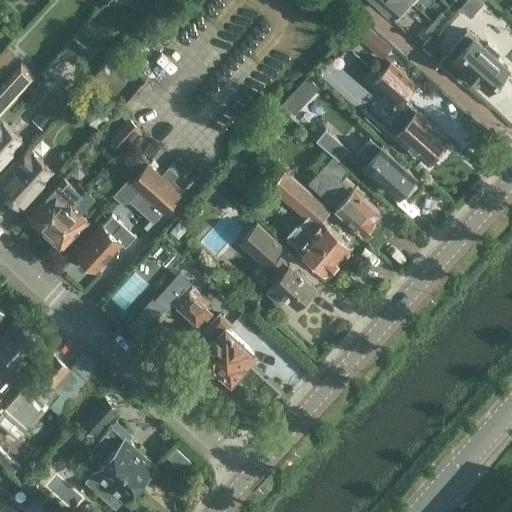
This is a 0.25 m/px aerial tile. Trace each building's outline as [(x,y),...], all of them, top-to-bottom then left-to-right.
[(408,0),(375,0),(397,19),(412,3),(408,0)] [(441,12),(433,22),(439,27),(447,18),(441,12)] [(433,22),(425,30),(431,36),(439,27),(433,22)] [(466,30),(438,61),(460,81),(468,71),(488,89),(491,85),(495,88),(508,73),(504,70),(507,67),(496,57),(499,53),(487,43),(484,46),(466,30)] [(73,37),(59,52),(72,63),(85,48),(73,37)] [(446,138),(408,104),(403,99),(416,85),(401,71),(389,61),(372,80),(395,101),(392,105),(400,112),(398,114),(397,113),(396,113),(389,121),(389,125),(396,131),(394,133),(425,161),(446,138)] [(0,114),(13,100),(12,99),(35,75),(21,62),(0,84),(0,114)] [(309,73),(283,100),(298,115),(324,87),(309,73)] [(97,95),(81,112),(99,129),(115,111),(97,95)] [(48,102),(32,119),(43,130),(59,113),(48,102)] [(129,117),(109,139),(121,149),(140,128),(129,117)] [(0,161),(22,138),(3,121),(1,124),(0,123),(0,161)] [(326,127),(316,139),(333,154),(307,184),(334,208),(333,209),(361,233),(379,213),(351,189),(350,190),(346,187),(348,185),(341,178),(349,169),(338,159),(348,148),(326,127)] [(370,137),(353,155),(369,169),(367,172),(394,196),(411,176),(387,154),(391,150),(382,142),(379,145),(370,137)] [(20,166),(0,188),(0,190),(18,207),(48,174),(24,152),(15,161),(20,166)] [(148,163),(130,182),(163,211),(180,192),(148,163)] [(285,168),(270,185),(305,217),(298,224),(295,224),(286,233),(286,237),(298,247),(297,248),(305,256),(300,262),(311,271),(316,266),(324,273),(349,246),(321,221),(331,210),(285,168)] [(28,216),(45,231),(83,189),(75,182),(74,184),(65,175),(28,216)] [(83,189),(45,231),(62,246),(85,220),(76,211),(90,196),(83,189)] [(110,234),(120,223),(110,214),(101,225),(99,224),(74,252),(94,270),(119,242),(110,234)] [(252,226),(238,241),(265,265),(279,250),(252,226)] [(152,253),(164,265),(176,253),(164,241),(152,253)] [(295,307),(313,287),(287,264),(286,265),(278,258),(270,266),(279,274),(270,284),(271,286),(265,292),(274,300),(279,294),(295,307)] [(184,291),(173,303),(198,325),(209,313),(202,308),(207,303),(197,294),(193,299),(184,291)] [(220,311),(203,330),(213,339),(198,356),(195,360),(195,366),(201,371),(206,371),(210,367),(211,368),(213,366),(229,380),(242,365),(241,365),(252,352),(226,329),(234,323),(220,311)] [(0,371),(3,374),(34,339),(21,328),(20,329),(14,323),(0,337),(0,371)] [(49,406),(72,426),(113,380),(83,353),(70,369),(53,354),(35,373),(0,413),(0,462),(14,474),(23,482),(31,472),(22,464),(35,447),(22,436),(49,406)] [(95,433),(117,408),(104,395),(81,420),(95,433)] [(92,446),(105,458),(92,472),(122,499),(153,464),(111,425),(92,446)]
